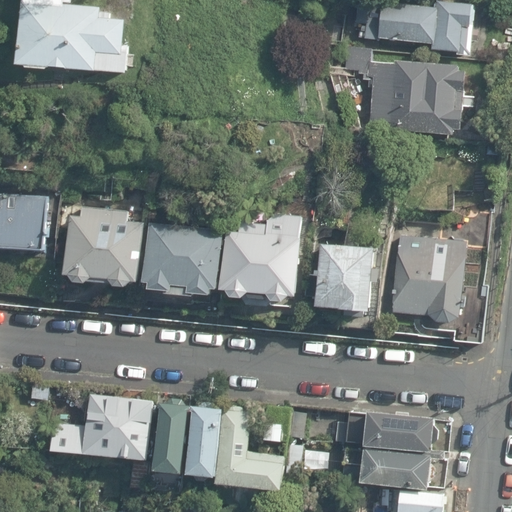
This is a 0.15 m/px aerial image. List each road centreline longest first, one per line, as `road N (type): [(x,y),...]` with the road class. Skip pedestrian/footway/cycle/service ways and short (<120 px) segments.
road 1 (residential): [(0,344),(493,385)]
road 2 (residential): [(493,385),(478,511)]
